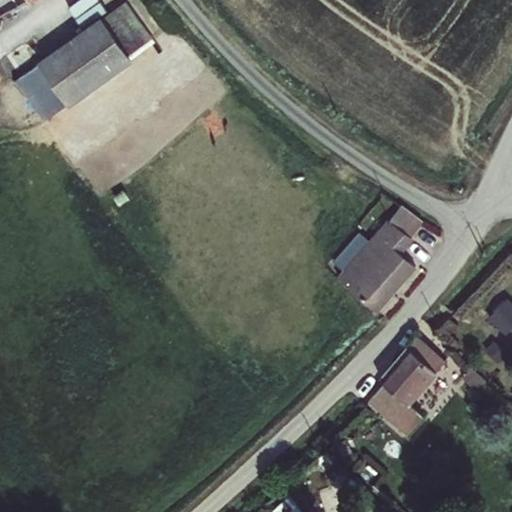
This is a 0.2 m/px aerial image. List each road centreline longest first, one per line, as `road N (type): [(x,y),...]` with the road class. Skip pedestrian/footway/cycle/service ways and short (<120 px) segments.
road 1 (unclassified): [(511,136),(445,267),(366,357),(199,511)]
road 2 (track): [(182,0),(300,115),(471,223)]
